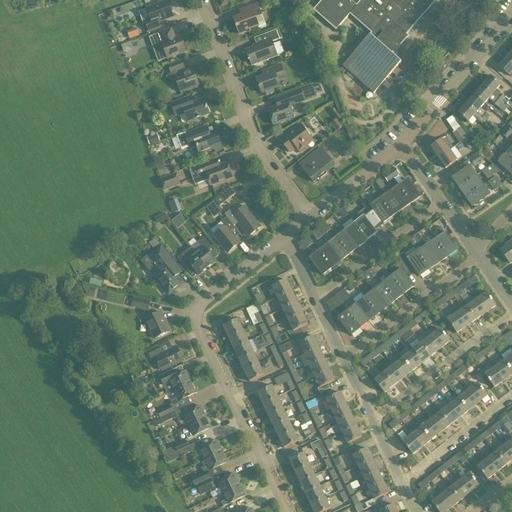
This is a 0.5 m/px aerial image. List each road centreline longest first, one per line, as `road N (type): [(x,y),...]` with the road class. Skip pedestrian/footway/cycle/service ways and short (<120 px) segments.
road 1 (residential): [(308,217),(260,151),(202,0)]
road 2 (residential): [(195,323),(285,511)]
road 3 (residential): [(373,420),(511,315)]
road 4 (residential): [(343,359),(478,257)]
road 5 (residential): [(400,144),(511,17)]
road 6 (residential): [(315,301),(441,204)]
road 7 (residential): [(402,480),(511,397)]
road 8 (residential): [(195,323),(203,299),(284,235)]
